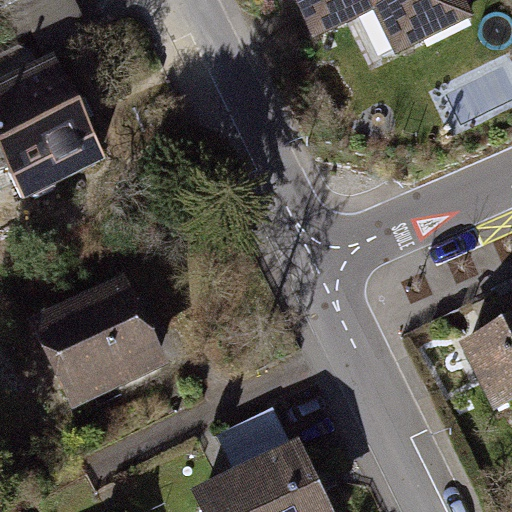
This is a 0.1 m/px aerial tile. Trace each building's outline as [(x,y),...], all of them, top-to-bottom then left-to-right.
[(32,33),(39,47),(86,24),(74,0),(22,0),(1,10),(16,41),(32,33)] [(477,20),(466,0),(295,0),(317,42),(377,12),(400,58),(477,20)] [(0,173),(9,169),(26,204),(108,164),(56,57),(39,65),(34,54),(20,49),(0,58),(0,173)] [(128,277),(30,324),(75,416),(173,369),(128,277)] [(511,319),(456,348),(491,416),(511,405),(511,319)] [(292,447),(274,410),(217,437),(237,474),(292,447)] [(194,497),(201,511),(334,511),(302,444),(194,497)]
